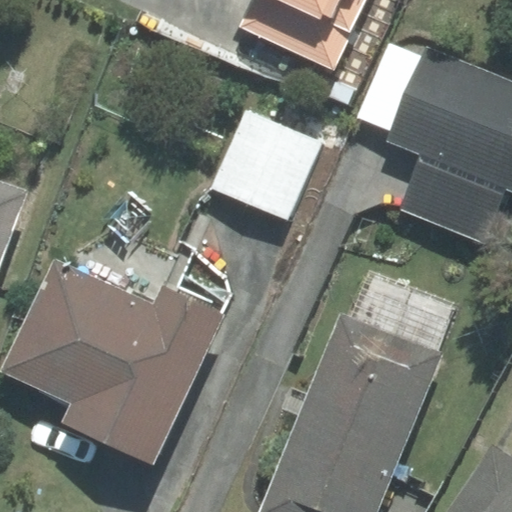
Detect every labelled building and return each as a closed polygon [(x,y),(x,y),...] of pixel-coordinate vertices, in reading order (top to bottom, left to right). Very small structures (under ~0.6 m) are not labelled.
[(267,0),(254,31),(352,72),(382,0),(267,0)] [(404,130),(433,56),(398,43),(369,117),(404,130)] [(511,76),(436,47),(433,56),(404,130),(401,138),(435,151),(511,180),(511,76)] [(330,140),(251,111),(222,189),(301,218),(330,140)] [(501,244),(511,216),(511,180),(435,151),(412,209),(501,244)] [(0,286),(14,291),(47,190),(0,174),(0,286)] [(170,303),(71,260),(22,369),(94,401),(92,405),(86,420),(179,461),(245,312),(179,282),(170,303)] [(399,511),(459,352),(354,314),(341,350),(320,407),(281,511),(399,511)] [(511,511),(511,446),(506,443),(462,511),(511,511)]
